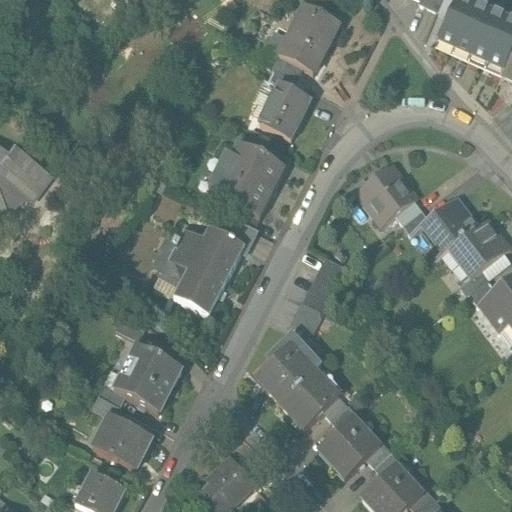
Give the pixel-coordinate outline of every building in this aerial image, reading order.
[(420,0),(417,8),(436,16),(443,0),(420,0)] [(443,0),(436,16),(448,21),(457,0),(443,0)] [(511,23),(460,0),(457,0),(448,21),(437,44),(503,73),(511,52),(511,23)] [(304,11),(278,61),(301,73),(313,79),(339,29),(304,11)] [(511,52),(503,73),(501,79),(511,83),(511,52)] [(301,73),(278,61),(272,73),(274,74),(295,85),(301,73)] [(295,85),(274,74),(267,86),(278,91),(278,90),(289,96),(295,85)] [(289,96),(278,90),(278,91),(259,128),(290,144),(310,106),(289,96)] [(263,162),(237,149),(230,163),(231,163),(213,199),(237,212),(259,223),(285,173),(263,162)] [(0,225),(10,222),(6,213),(7,212),(9,213),(22,203),(21,201),(23,200),(26,203),(36,190),(40,193),(51,180),(14,152),(11,157),(7,163),(1,158),(3,154),(0,152),(0,225)] [(290,163),(269,152),(263,162),(285,173),(290,163)] [(416,202),(391,169),(360,192),(371,205),(368,208),(383,228),(395,219),(414,204),(416,202)] [(166,188),(155,183),(149,190),(161,197),(166,188)] [(428,223),(422,228),(423,229),(434,244),(437,241),(447,254),(455,248),(477,231),(455,202),(428,223)] [(414,204),(395,219),(402,228),(421,214),(414,204)] [(259,223),(237,212),(232,223),(253,234),(259,223)] [(421,214),(402,228),(410,239),(423,229),(422,228),(428,223),(421,214)] [(232,223),(222,241),(244,252),(253,234),(232,223)] [(477,231),(455,248),(464,261),(462,263),(473,278),(474,279),(480,274),(509,252),(487,224),(477,231)] [(183,234),(178,245),(172,242),(168,249),(174,252),(153,292),(208,320),(244,252),(222,241),(213,236),(207,247),(183,234)] [(325,261),(301,306),(322,317),(346,271),(325,261)] [(480,274),(474,279),(473,278),(459,289),(467,299),(468,298),(487,284),(480,274)] [(511,279),(494,293),(475,307),(476,309),(478,308),(499,335),(507,328),(511,334),(511,279)] [(487,284),(468,298),(475,307),(494,293),(487,284)] [(301,306),(290,327),(311,338),(323,317),(322,317),(301,306)] [(144,335),(121,323),(115,335),(138,346),(144,335)] [(291,339),(266,363),(270,368),(258,379),(267,390),(264,392),(279,408),(314,375),(316,373),(301,357),(305,353),(291,339)] [(181,373),(137,350),(126,370),(132,373),(119,397),(125,400),(158,417),(181,373)] [(314,375),(279,408),(303,435),(322,417),(339,402),(314,375)] [(119,397),(102,388),(96,400),(98,400),(119,411),(125,400),(119,397)] [(119,411),(98,400),(92,412),(111,423),(112,421),(113,422),(119,411)] [(339,402),(322,417),(330,426),(347,411),(339,402)] [(347,411),(330,426),(338,435),(352,422),(353,423),(356,420),(347,410),(347,411)] [(113,422),(112,421),(111,423),(104,437),(100,435),(92,451),(134,473),(151,441),(113,422)] [(338,435),(317,455),(344,484),(366,464),(379,452),(379,451),(353,423),(352,422),(338,435)] [(382,448),(379,451),(379,452),(366,464),(374,473),(391,457),(382,448)] [(391,457),(374,473),(382,482),(396,469),(397,470),(400,467),(391,457)] [(231,462),(206,484),(210,488),(198,500),(208,511),(229,511),(255,488),(231,462)] [(382,482),(360,502),(369,511),(408,511),(409,511),(423,498),(422,497),(397,470),(396,469),(382,482)] [(91,478),(75,509),(80,511),(113,511),(123,494),(91,478)] [(423,498),(409,511),(425,511),(434,504),(425,494),(422,497),(423,498)]
